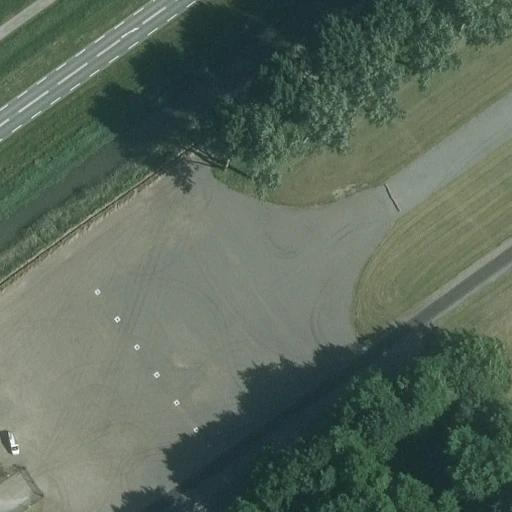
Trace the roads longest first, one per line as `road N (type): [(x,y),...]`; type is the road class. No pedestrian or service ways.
road 1 (track): [(104,421),(23,322),(24,288),(41,267),(419,0)]
road 2 (primary): [(0,129),(178,0)]
